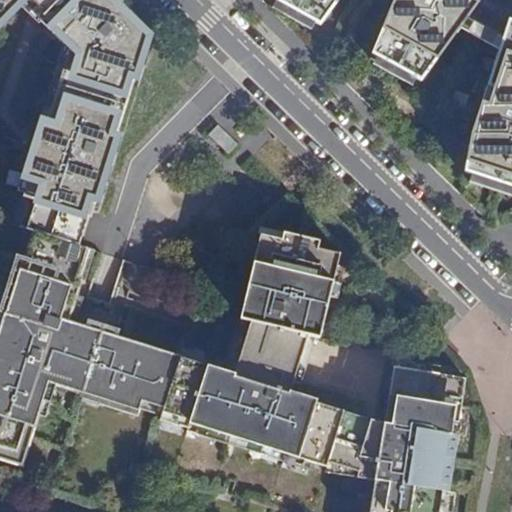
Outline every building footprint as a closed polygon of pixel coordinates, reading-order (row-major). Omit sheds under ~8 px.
[(0,0),(0,22),(20,2),(21,0),(0,0)] [(37,197),(27,227),(34,229),(80,244),(90,210),(91,211),(141,52),(146,36),(109,0),(57,0),(52,6),(46,26),(71,51),(29,174),(32,175),(26,194),(37,197)] [(274,0),(321,26),(339,0),(274,0)] [(394,0),(372,54),(422,82),(461,29),(469,17),(472,13),(449,0),(394,0)] [(474,0),(449,0),(472,13),(480,3),(474,0)] [(505,36),(469,17),(461,29),(500,50),(505,36)] [(472,135),(465,173),(511,188),(511,21),(510,20),(505,36),(500,50),(472,135)] [(210,134),(229,153),(237,144),(218,126),(210,134)] [(80,244),(34,229),(25,256),(18,254),(0,309),(5,311),(0,327),(0,456),(23,463),(49,381),(101,397),(100,401),(138,413),(143,400),(165,407),(181,355),(69,319),(82,278),(79,277),(89,247),(80,244)] [(321,338),(341,253),(318,248),(320,241),(285,232),(283,239),(261,234),(255,263),(265,265),(260,282),(250,280),(241,319),(252,321),(235,373),(181,355),(165,407),(163,413),(191,421),(190,423),(285,454),(287,449),(295,451),(293,456),(327,467),(328,462),(359,471),(358,477),(375,480),(382,482),(380,493),(373,492),(369,511),(444,511),(467,378),(394,366),(389,396),(397,397),(392,425),(362,419),(317,402),(318,400),(291,391),(293,382),(307,341),(314,343),(317,337),(321,338)] [(265,265),(255,263),(250,280),(260,282),(265,265)] [(314,343),(307,341),(293,382),(301,384),(314,343)] [(382,482),(375,480),(373,492),(380,493),(382,482)]
